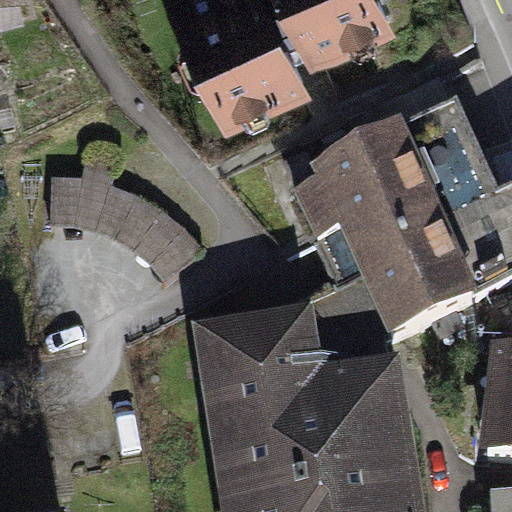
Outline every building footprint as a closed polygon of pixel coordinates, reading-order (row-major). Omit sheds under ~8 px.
[(169,0),(229,132),(316,92),(303,63),(310,59),(314,68),(400,30),(386,0),(169,0)] [(317,194),(295,204),(337,297),(297,315),(300,329),(317,326),(326,390),(392,380),(387,352),(390,352),(393,358),(474,323),(480,360),(494,362),(511,363),(511,207),(502,211),(462,119),(456,122),(440,85),(320,141),(334,174),(313,184),(317,194)] [(84,185),(53,184),(51,236),(77,237),(96,242),(116,250),(135,261),(151,274),(167,293),(206,258),(185,236),(163,217),(140,204),(113,194),(118,166),(90,159),(84,185)] [(300,329),(195,345),(220,511),(425,511),(405,378),(392,380),(326,390),(317,326),(300,329)] [(511,363),(494,362),(479,471),(511,475),(511,363)]
